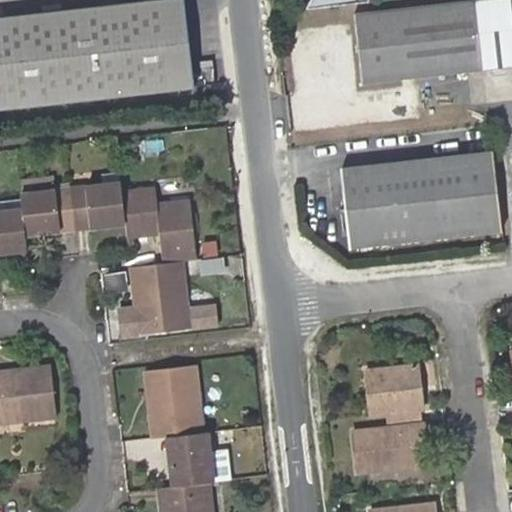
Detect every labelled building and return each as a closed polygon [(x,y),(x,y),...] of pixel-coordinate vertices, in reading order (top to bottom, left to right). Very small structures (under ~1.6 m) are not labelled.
[(307,0),(303,12),(367,5),(369,0),(307,0)] [(511,66),(511,0),(459,0),(355,12),(364,83),(511,66)] [(0,111),(190,91),(180,1),(160,3),(0,20),(0,111)] [(498,228),(489,149),(339,170),(348,245),(498,228)] [(103,184),(72,187),(76,228),(125,223),(122,191),(121,188),(103,190),(103,184)] [(41,196),(22,198),(23,209),(24,215),(25,234),(76,228),(72,187),(42,190),(41,190),(41,196)] [(156,187),(122,191),(125,223),(127,237),(161,233),(164,261),(183,259),(198,258),(191,200),(158,204),(156,187)] [(5,211),(0,211),(0,254),(27,251),(25,234),(24,215),(6,216),(5,211)] [(120,309),(123,335),(191,327),(190,322),(193,322),(193,327),(216,325),(213,305),(188,308),(183,259),(164,261),(131,265),(134,286),(141,285),(143,296),(135,296),(136,307),(120,309)] [(134,286),(135,296),(143,296),(141,285),(134,286)] [(151,436),(166,435),(202,431),(193,359),(143,365),(146,390),(153,389),(154,400),(147,400),(151,436)] [(418,438),(426,437),(424,419),(422,418),(420,405),(410,405),(408,382),(421,381),(418,359),(366,365),(371,412),(388,409),(389,423),(353,426),(358,467),(422,461),(418,438)] [(23,372),(0,374),(0,425),(59,420),(54,368),(33,371),(34,379),(24,380),(23,372)] [(33,371),(23,372),(24,380),(34,379),(33,371)] [(410,405),(420,405),(424,404),(421,381),(408,382),(410,405)] [(171,484),(206,480),(212,479),(207,430),(202,431),(166,435),(171,484)] [(429,460),(426,437),(418,438),(422,461),(429,460)] [(209,511),(206,480),(171,484),(157,485),(158,511),(209,511)] [(435,511),(433,497),(369,504),(370,511),(435,511)]
